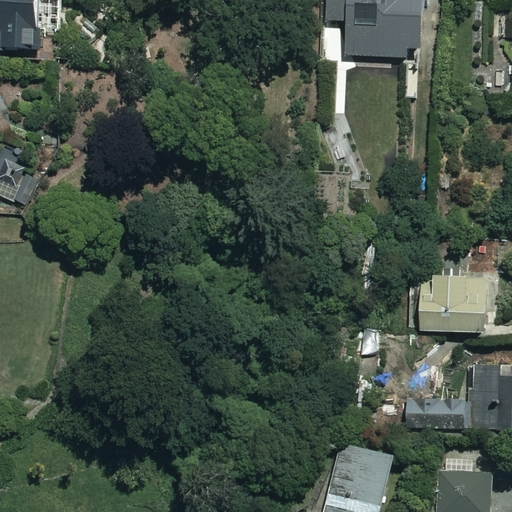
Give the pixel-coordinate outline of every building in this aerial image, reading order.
[(0,0),(0,51),(38,52),(38,31),(65,31),(64,0),(0,0)] [(407,50),(420,50),(420,0),(328,0),(328,23),(347,23),(347,61),(407,61),(407,50)] [(489,278),(421,279),(422,335),(490,334),(489,278)] [(511,377),(500,377),(500,367),(473,367),(473,431),(511,430),(511,377)] [(433,396),(432,393),(408,393),(408,437),(470,437),(470,403),(451,403),(451,407),(446,407),(446,402),(441,402),(440,396),(433,396)] [(380,511),(392,454),(339,443),(325,511),(306,511),(296,510),(295,511),(380,511)] [(494,511),(494,475),(438,476),(438,511),(494,511)]
